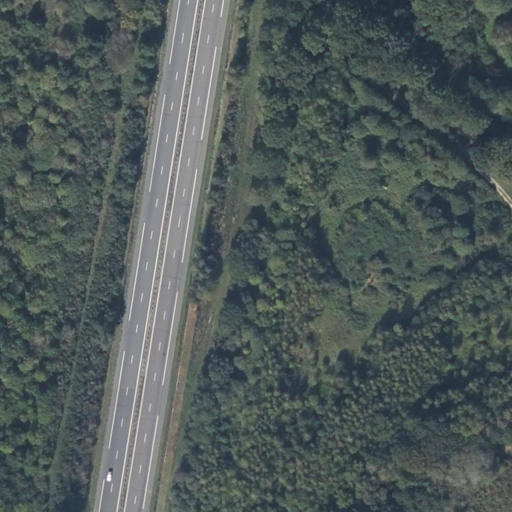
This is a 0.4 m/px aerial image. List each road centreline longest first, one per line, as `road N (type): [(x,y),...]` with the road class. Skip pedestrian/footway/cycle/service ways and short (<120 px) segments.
road 1 (trunk): [(133,511),(214,0)]
road 2 (trunk): [(188,0),(107,511)]
